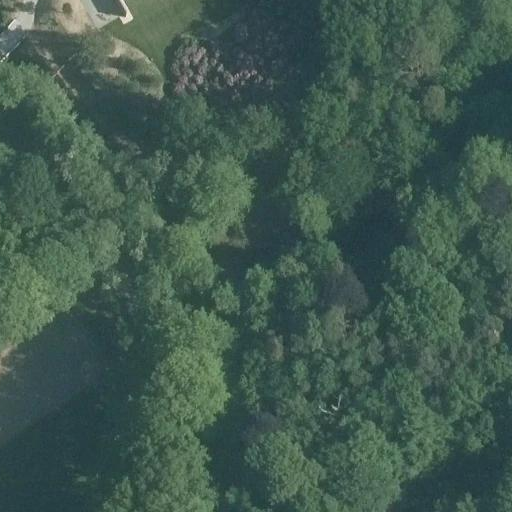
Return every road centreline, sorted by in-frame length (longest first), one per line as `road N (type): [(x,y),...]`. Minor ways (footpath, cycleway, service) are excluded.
road 1 (track): [(511,219),(289,429),(256,433),(160,417)]
road 2 (unclassified): [(137,511),(162,402),(146,320),(130,280),(94,238),(0,161)]
